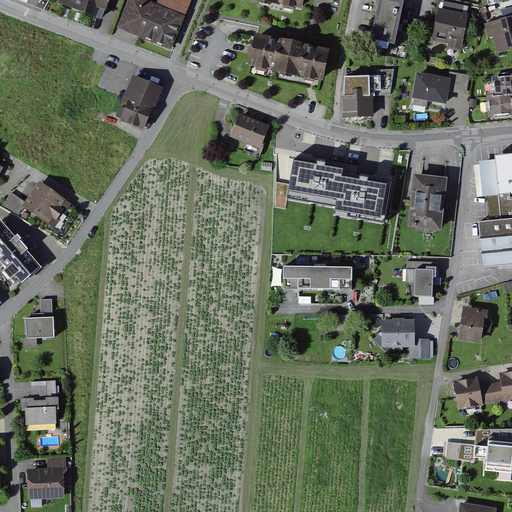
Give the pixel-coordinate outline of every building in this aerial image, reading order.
[(106,0),(63,0),(62,4),(99,18),(106,0)] [(159,5),(147,0),(132,0),(120,28),(172,50),(186,16),(159,5)] [(193,0),(161,0),(159,5),(186,16),(193,0)] [(407,1),(401,0),(385,0),(378,37),(398,41),(407,1)] [(511,7),(500,11),(502,17),(511,13),(511,7)] [(470,16),(443,10),(437,37),(464,43),(470,16)] [(511,46),(511,16),(489,22),(495,50),(511,46)] [(332,50),(260,35),(254,64),(326,79),(332,50)] [(455,80),(420,74),(416,99),(450,106),(455,80)] [(380,75),(347,76),(348,117),(381,117),(380,75)] [(163,86),(136,76),(121,117),(148,127),(163,86)] [(511,76),(492,77),(493,115),(511,114),(511,76)] [(118,97),(77,79),(61,113),(86,124),(96,102),(112,110),(118,97)] [(269,125),(242,115),(235,134),(262,144),(269,125)] [(483,165),(477,166),(480,194),(486,193),(486,196),(502,195),(504,220),(483,222),(487,267),(511,264),(511,154),(498,156),(499,159),(483,161),(483,165)] [(347,167),(295,158),(287,200),(339,210),(345,173),(347,167)] [(0,188),(13,170),(0,161),(0,188)] [(395,182),(345,173),(339,210),(337,218),(387,226),(395,182)] [(450,179),(419,175),(414,219),(445,223),(450,179)] [(73,202),(41,181),(26,205),(57,225),(73,202)] [(19,213),(26,200),(11,191),(4,205),(19,213)] [(43,268),(2,221),(0,222),(0,256),(24,284),(43,268)] [(359,266),(285,266),(285,294),(359,294),(359,266)] [(438,267),(420,266),(418,296),(436,297),(438,267)] [(273,267),(273,286),(282,286),(282,267),(273,267)] [(45,317),(30,318),(32,340),(59,338),(57,299),(44,300),(45,317)] [(488,310),(466,308),(463,341),(485,343),(488,310)] [(417,318),(385,321),(387,346),(419,344),(417,318)] [(511,373),(502,375),(503,382),(483,385),(482,378),(458,382),(462,410),(511,401),(511,373)] [(65,380),(35,382),(37,397),(26,398),(29,429),(61,426),(59,409),(67,408),(65,380)] [(511,438),(493,437),(490,471),(511,473),(511,438)] [(69,459),(51,460),(52,468),(31,470),(33,500),(72,498),(69,459)]
